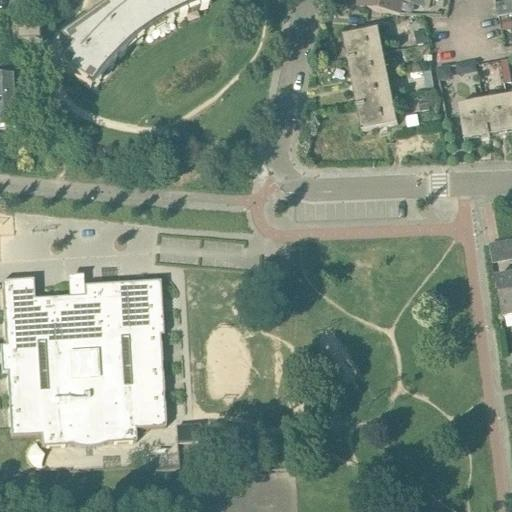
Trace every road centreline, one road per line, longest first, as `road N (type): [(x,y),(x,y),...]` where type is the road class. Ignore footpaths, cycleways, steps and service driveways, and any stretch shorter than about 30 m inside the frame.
road 1 (residential): [(280,177),(313,192),(511,183)]
road 2 (residential): [(280,177),(304,0)]
